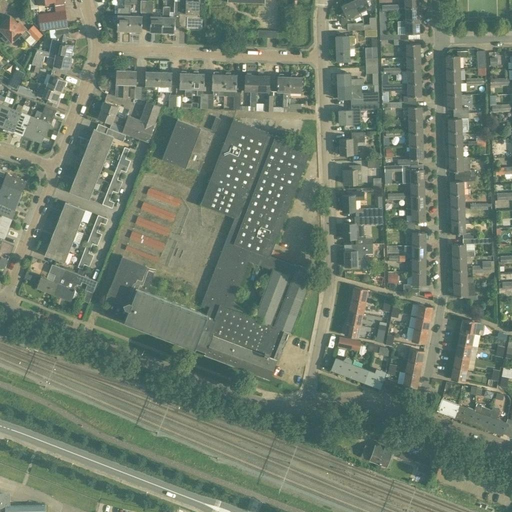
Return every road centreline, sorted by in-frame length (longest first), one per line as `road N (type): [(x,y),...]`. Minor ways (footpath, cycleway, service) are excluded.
road 1 (residential): [(417,419),(443,296),(436,40)]
road 2 (residential): [(305,408),(331,276),(323,55)]
road 3 (residential): [(305,408),(250,400),(1,307)]
road 4 (tertiary): [(0,425),(224,511)]
road 5 (residential): [(323,55),(98,50)]
road 6 (residential): [(1,307),(56,168)]
road 7 (residential): [(56,168),(98,50)]
